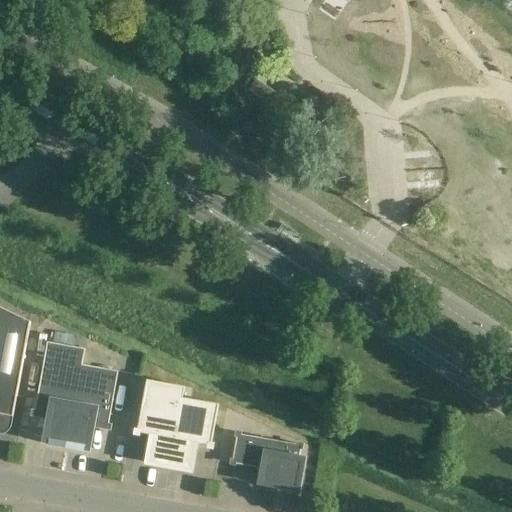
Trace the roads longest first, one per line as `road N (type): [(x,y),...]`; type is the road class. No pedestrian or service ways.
road 1 (tertiary): [(511,404),(57,126)]
road 2 (unclassified): [(144,511),(0,485)]
